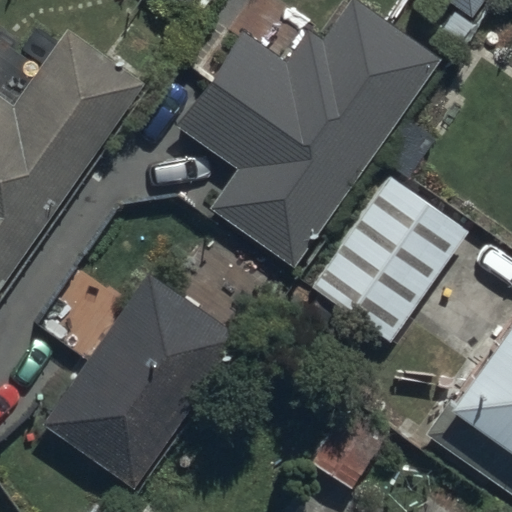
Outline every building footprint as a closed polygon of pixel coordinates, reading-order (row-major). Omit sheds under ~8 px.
[(208,189),(290,246),(438,36),(386,0),(330,0),(318,18),(305,10),(283,42),(243,15),(178,108),(237,149),(208,189)] [(17,44),(36,58),(12,93),(0,84),(0,273),(140,72),(63,19),(54,32),(35,19),(17,44)] [(386,332),(464,221),(381,163),(305,273),(321,284),(301,313),(336,337),(354,310),(386,332)] [(237,327),(146,261),(37,413),(129,478),(237,327)] [(511,289),(421,422),(511,484),(511,289)] [(350,474),(384,423),(343,396),(310,448),(350,474)]
